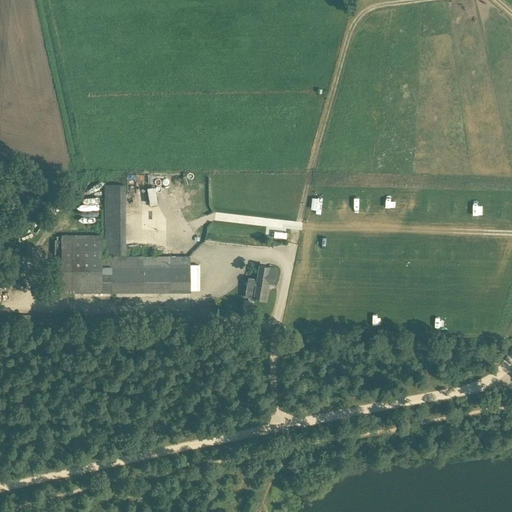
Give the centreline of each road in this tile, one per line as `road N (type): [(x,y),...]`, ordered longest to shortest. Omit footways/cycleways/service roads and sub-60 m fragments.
road 1 (track): [(0,487),(480,387),(511,356)]
road 2 (unclassified): [(417,0),(369,8),(355,22),(274,316),(281,426)]
